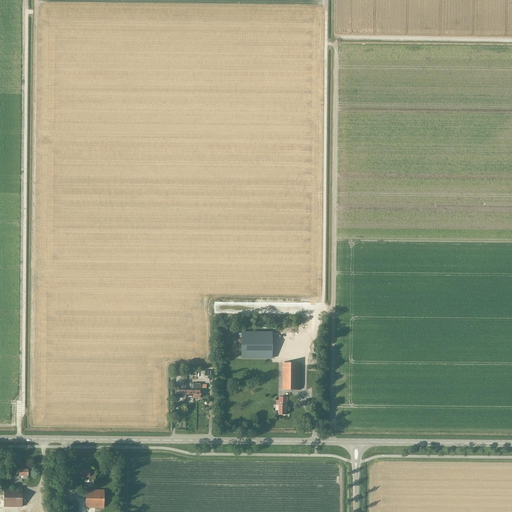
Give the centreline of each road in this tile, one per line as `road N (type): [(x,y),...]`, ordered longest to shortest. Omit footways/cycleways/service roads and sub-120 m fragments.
road 1 (secondary): [(352,442),(0,438)]
road 2 (secondary): [(511,443),(359,442)]
